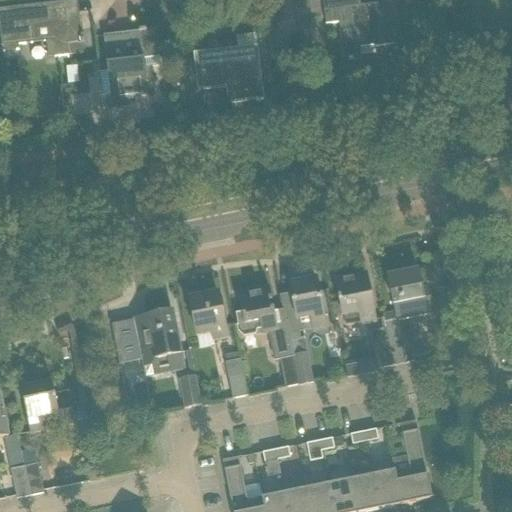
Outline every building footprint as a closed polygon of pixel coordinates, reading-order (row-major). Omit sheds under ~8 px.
[(354,0),(341,0),(343,10),(323,12),(325,26),(338,24),(343,64),(361,61),(359,50),(394,46),(389,4),(356,8),(354,0)] [(0,42),(1,53),(18,51),(18,46),(45,43),(47,59),(83,55),(77,2),(0,10),(0,42)] [(107,72),(100,73),(102,97),(110,97),(112,112),(130,110),(129,99),(148,97),(144,68),(160,66),(156,31),(103,37),(107,72)] [(225,88),(227,105),(263,101),(257,47),(193,54),(197,92),(225,88)] [(386,278),(396,323),(398,322),(432,315),(427,289),(421,291),(417,272),(386,278)] [(374,322),(365,277),(335,283),(344,328),(374,322)] [(279,297),(281,312),(283,311),(290,343),(291,343),(300,341),(299,334),(325,329),(315,281),(288,287),(290,295),(279,297)] [(283,311),(281,312),(273,313),(268,288),(237,294),(241,313),(234,315),(238,333),(243,339),(253,337),(256,329),(260,328),(262,336),(268,335),(274,362),(279,361),(285,389),(299,387),(293,357),(294,357),(291,343),(290,343),(283,311)] [(189,301),(198,348),(214,345),(213,341),(226,339),(217,295),(189,301)] [(134,321),(143,363),(146,377),(160,375),(184,370),(172,313),(134,321)] [(400,335),(398,322),(396,323),(384,325),(385,330),(386,338),(393,367),(406,364),(400,335)] [(393,367),(386,338),(385,330),(369,333),(371,341),(377,371),(393,367)] [(338,332),(327,335),(332,356),(343,354),(338,332)] [(306,355),(294,357),(293,357),(299,387),(313,384),(306,355)] [(224,364),(232,400),(248,397),(240,361),(224,364)] [(178,381),(184,411),(201,407),(195,377),(178,381)] [(43,432),(41,423),(58,419),(59,429),(73,426),(68,400),(55,403),(51,384),(20,390),(29,435),(43,432)] [(431,501),(417,432),(415,423),(400,426),(402,435),(401,435),(406,458),(391,461),(393,473),(400,507),(431,501)] [(375,431),(362,434),(364,444),(377,441),(375,431)] [(364,444),(362,434),(350,436),(352,446),(364,444)] [(331,440),(318,443),(320,452),(333,450),(331,440)] [(320,452),(318,443),(306,445),(308,455),(320,452)] [(288,449),(275,451),(277,461),(290,459),(288,449)] [(277,461),(275,451),(262,454),(264,464),(277,461)] [(264,511),(262,500),(247,503),(240,468),(239,468),(237,459),(222,462),(224,471),(231,511),(264,511)] [(37,465),(23,468),(30,498),(43,495),(37,465)] [(30,498),(23,468),(10,471),(16,501),(30,498)] [(393,473),(371,477),(378,511),(400,507),(393,473)] [(371,477),(349,482),(355,511),(375,511),(378,511),(371,477)] [(355,511),(349,482),(327,486),(332,511),(355,511)] [(332,511),(327,486),(305,491),(309,511),(332,511)] [(309,511),(305,491),(284,495),(286,511),(309,511)] [(286,511),(284,495),(262,500),(264,511),(286,511)]
